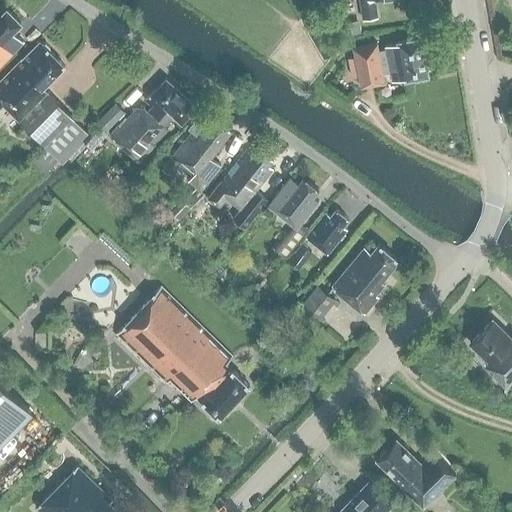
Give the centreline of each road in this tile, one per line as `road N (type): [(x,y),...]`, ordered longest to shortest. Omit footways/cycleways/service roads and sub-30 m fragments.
road 1 (residential): [(461,270),(268,127),(70,0)]
road 2 (tertiary): [(230,511),(461,270)]
road 3 (tertiary): [(461,270),(490,225),(496,191),(463,0)]
road 4 (track): [(511,427),(442,400),(382,355)]
